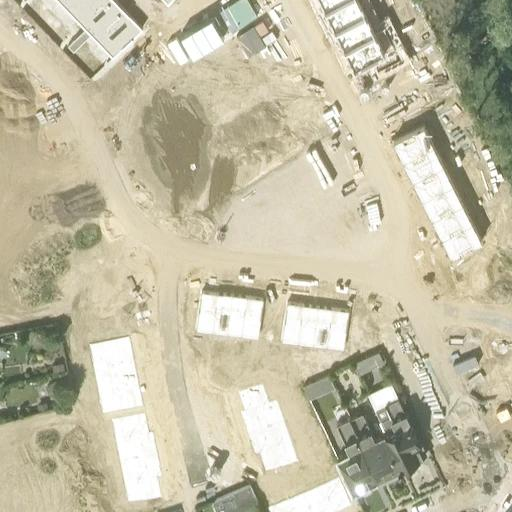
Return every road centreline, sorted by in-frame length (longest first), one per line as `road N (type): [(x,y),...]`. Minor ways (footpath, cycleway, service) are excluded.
road 1 (residential): [(389,276),(400,243),(395,216),(279,0)]
road 2 (residential): [(0,28),(60,79),(125,214),(175,244)]
road 3 (residential): [(389,276),(410,298),(511,504)]
road 4 (residential): [(175,244),(389,276)]
road 5 (residential): [(182,415),(196,482),(233,476),(214,410)]
road 6 (residential): [(175,244),(168,347),(182,415)]
